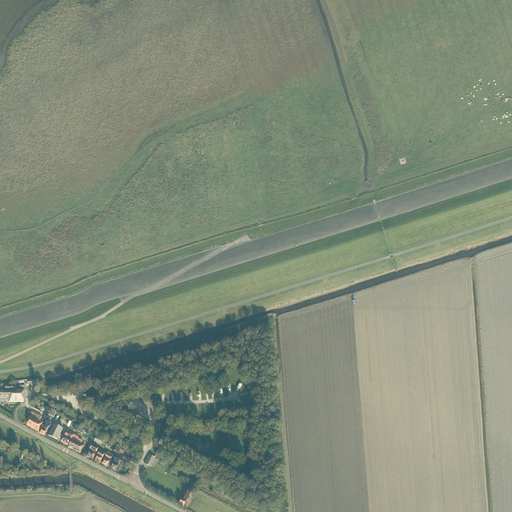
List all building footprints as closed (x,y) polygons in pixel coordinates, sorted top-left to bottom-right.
[(23,402),(24,389),(14,390),(14,386),(5,386),(5,391),(0,390),(0,398),(9,398),(9,402),(23,402)] [(50,410),(41,405),(38,410),(48,415),(50,410)] [(48,416),(54,418),(57,413),(51,410),(48,416)] [(38,431),(43,423),(39,421),(41,417),(33,413),(26,425),(38,431)] [(44,436),(51,422),(46,420),(39,434),(44,436)] [(60,435),(63,429),(54,425),(48,436),(58,441),(58,440),(60,441),(62,436),(60,435)] [(71,441),(74,435),(66,431),(61,442),(67,445),(70,440),(71,441)] [(80,453),(84,445),(81,444),(82,441),(77,438),(77,437),(74,435),(68,447),(80,453)] [(101,444),(104,440),(96,436),(94,442),(101,445),(101,444)] [(92,459),(98,449),(92,446),(86,456),(92,459)] [(100,463),(105,454),(100,451),(97,456),(95,461),(100,463)] [(107,467),(113,456),(108,453),(102,464),(107,467)] [(155,458),(149,455),(144,465),(151,468),(151,467),(153,468),(158,460),(155,459),(155,458)] [(120,465),(122,460),(116,457),(113,462),(110,468),(115,471),(118,472),(121,466),(120,465)] [(187,500),(190,493),(192,490),(185,486),(184,488),(182,487),(181,489),(183,490),(181,495),(183,496),(182,497),(178,504),(183,507),(187,500)]
